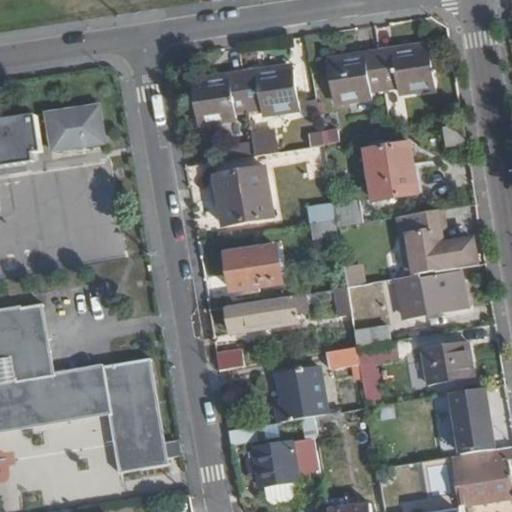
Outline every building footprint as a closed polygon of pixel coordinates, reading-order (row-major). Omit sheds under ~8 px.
[(440,93),(434,53),(400,58),(398,51),(381,54),(388,95),(401,93),(402,98),(440,93)] [(388,95),(381,54),(366,56),(367,63),(332,68),(339,108),(377,102),(377,97),(388,95)] [(302,112),(297,73),(262,78),(261,71),(245,73),(251,115),(264,114),(264,118),(302,112)] [(251,115),(245,73),(229,76),(230,83),(194,88),(199,127),(236,122),(236,117),(251,115)] [(106,146),(102,109),(49,116),(55,153),(106,146)] [(0,170),(28,166),(27,158),(45,156),(39,117),(13,121),(13,126),(0,127),(0,170)] [(274,130),(249,132),(251,155),(276,153),(274,130)] [(469,149),(467,137),(451,140),(452,151),(469,149)] [(415,177),(411,147),(366,154),(374,205),(419,198),(418,191),(422,190),(419,176),(415,177)] [(311,174),(308,153),(291,156),(294,176),(311,174)] [(273,220),(265,173),(216,180),(222,228),(273,220)] [(365,225),(362,203),(335,207),(338,222),(339,229),(365,225)] [(479,270),(475,244),(442,249),(438,213),(400,219),(410,281),(479,270)] [(339,229),(338,222),(313,226),(316,240),(340,237),(339,229)] [(281,285),(275,249),(225,256),(231,294),(281,285)] [(360,265),(342,268),(345,286),(363,283),(360,265)] [(456,310),(451,277),(423,282),(429,314),(456,310)] [(391,281),(383,283),(390,325),(397,323),(391,281)] [(385,306),(383,290),(350,295),(353,317),(358,349),(392,343),(390,330),(376,332),(372,309),(385,306)] [(350,295),(349,291),(337,293),(341,318),(353,317),(350,295)] [(298,326),(295,307),(325,303),(324,295),(280,302),(280,309),(230,317),(233,336),(298,326)] [(45,308),(0,315),(0,435),(111,418),(119,476),(116,477),(116,481),(170,473),(170,469),(165,469),(149,370),(153,370),(152,365),(53,381),(43,314),(46,313),(45,308)] [(401,362),(399,345),(359,352),(361,368),(401,362)] [(474,381),(469,346),(424,352),(429,388),(474,381)] [(361,368),(359,352),(328,357),(331,372),(361,368)] [(245,370),(243,357),(216,360),(218,375),(245,370)] [(328,419),(320,370),(278,377),(282,406),(277,407),(279,426),(313,421),(328,419)] [(375,373),(360,375),(364,404),(378,402),(375,373)] [(498,452),(489,393),(453,399),(463,458),(487,454),(498,452)] [(334,431),(331,418),(328,419),(313,421),(315,433),(334,431)] [(312,437),(309,424),(286,428),(288,441),(312,437)] [(257,446),(255,430),(228,435),(230,450),(257,446)] [(318,481),(311,443),(253,452),(257,489),(318,481)] [(511,502),(511,472),(511,464),(511,449),(498,452),(487,454),(487,457),(452,463),(460,511),(511,502)] [(425,466),(431,497),(450,493),(443,462),(425,466)]
